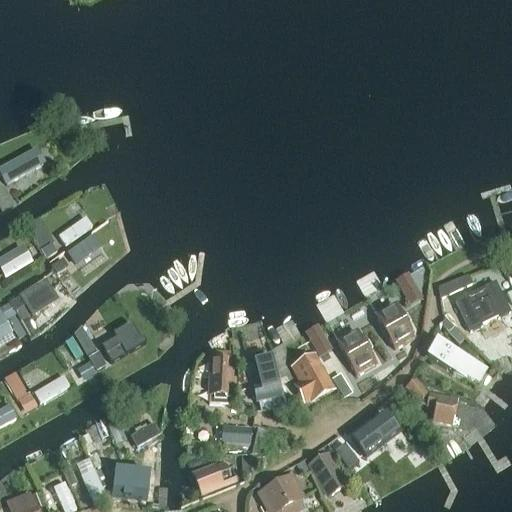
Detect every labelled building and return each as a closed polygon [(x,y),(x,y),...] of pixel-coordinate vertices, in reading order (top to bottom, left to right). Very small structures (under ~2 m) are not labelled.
[(30,154),(0,170),(0,177),(5,186),(38,167),(30,154)] [(0,188),(0,212),(1,215),(13,208),(4,191),(0,188)] [(56,235),(75,265),(102,248),(84,218),(56,235)] [(40,256),(50,250),(53,248),(38,224),(25,232),(40,256)] [(5,280),(29,265),(21,251),(0,264),(0,270),(2,274),(5,280)] [(62,263),(50,270),(54,276),(55,278),(67,270),(62,263)] [(421,301),(407,276),(395,283),(410,308),(421,301)] [(468,279),(439,290),(440,301),(471,287),(468,279)] [(23,307),(30,318),(55,303),(44,283),(8,305),(13,314),(23,307)] [(495,285),(456,305),(471,336),(481,331),(480,328),(498,320),(498,322),(510,316),(495,285)] [(395,307),(375,318),(395,352),(414,341),(395,307)] [(0,316),(0,340),(10,335),(0,316)] [(146,346),(143,341),(140,342),(131,326),(113,336),(116,341),(101,349),(111,366),(146,346)] [(318,329),(306,336),(319,359),(331,352),(318,329)] [(356,334),(337,346),(356,379),(375,368),(356,334)] [(435,343),(426,360),(468,383),(478,366),(435,343)] [(209,363),(207,399),(232,400),(234,363),(229,363),(229,355),(213,355),(213,363),(209,363)] [(303,407),(308,404),(310,407),(335,393),(315,357),(290,370),(298,385),(293,388),(303,407)] [(272,361),(256,365),(264,395),(253,398),(256,406),(268,403),(271,413),(285,409),(272,361)] [(83,384),(96,376),(90,365),(77,373),(83,384)] [(32,392),(40,406),(70,389),(62,376),(32,392)] [(341,381),(335,384),(343,397),(348,393),(341,381)] [(428,400),(415,385),(406,392),(419,407),(428,400)] [(37,410),(30,397),(17,404),(25,417),(37,410)] [(426,412),(435,413),(432,427),(453,430),(458,404),(428,399),(426,412)] [(0,408),(0,426),(16,418),(8,404),(0,408)] [(369,456),(401,432),(386,413),(354,437),(369,456)] [(118,424),(107,428),(115,447),(126,443),(118,424)] [(153,425),(129,439),(135,450),(160,437),(153,425)] [(250,450),(251,433),(222,431),(221,448),(250,450)] [(258,433),(251,457),(257,457),(265,435),(258,433)] [(185,445),(187,458),(212,455),(211,442),(185,445)] [(121,446),(116,448),(121,458),(125,456),(121,446)] [(344,447),(334,454),(348,474),(358,466),(344,447)] [(327,502),(348,490),(329,457),(307,470),(327,502)] [(228,471),(224,467),(215,471),(214,468),(192,477),(202,501),(237,487),(231,470),(228,471)] [(105,504),(92,473),(80,478),(93,509),(105,504)] [(110,473),(109,498),(142,500),(143,474),(110,473)] [(71,475),(64,479),(69,490),(76,486),(71,475)] [(291,479),(257,498),(264,511),(303,511),(301,504),(304,502),(291,479)] [(74,511),(64,487),(52,491),(60,511),(74,511)] [(44,508),(39,495),(31,498),(36,511),(44,508)] [(34,511),(29,497),(6,506),(8,511),(34,511)]
